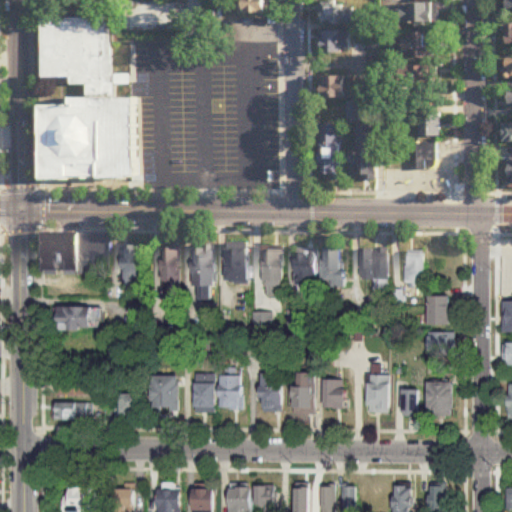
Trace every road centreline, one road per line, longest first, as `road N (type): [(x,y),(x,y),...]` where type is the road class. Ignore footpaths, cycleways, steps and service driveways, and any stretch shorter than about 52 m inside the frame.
road 1 (secondary): [(0,210),(511,216)]
road 2 (tertiary): [(19,0),(24,511)]
road 3 (residential): [(25,449),(511,453)]
road 4 (residential): [(476,216),(485,284),(484,511)]
road 5 (residential): [(473,0),(476,216)]
road 6 (residential): [(296,0),(299,215)]
